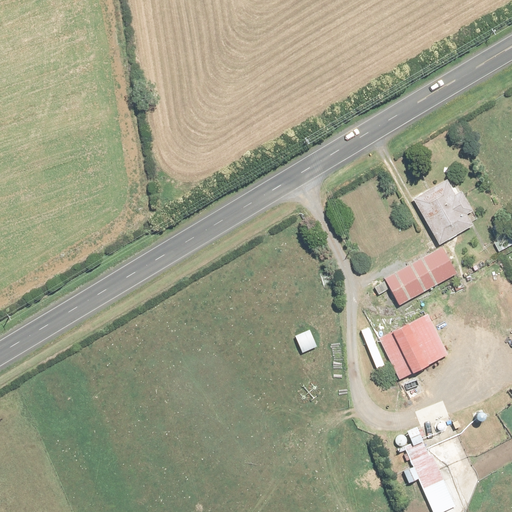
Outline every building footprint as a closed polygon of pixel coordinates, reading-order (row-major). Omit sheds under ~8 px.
[(464,189),(455,194),(447,180),(415,198),(442,246),(474,228),(467,216),(476,211),(464,189)] [(402,223),(388,231),(392,238),(406,231),(402,223)] [(445,247),(385,278),(386,281),(375,287),(381,297),(392,291),(399,306),(459,274),(445,247)] [(422,320),(397,332),(418,374),(443,362),(422,320)] [(314,365),(298,372),(306,390),(322,383),(314,365)] [(398,459),(404,456),(412,473),(408,475),(413,487),(416,485),(421,497),(469,475),(453,439),(426,451),(417,433),(391,445),(398,459)]
